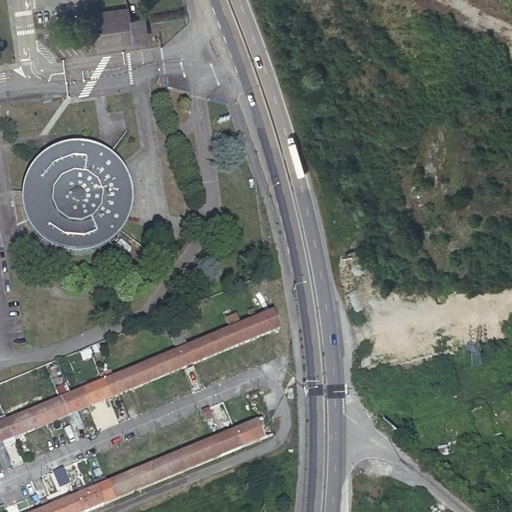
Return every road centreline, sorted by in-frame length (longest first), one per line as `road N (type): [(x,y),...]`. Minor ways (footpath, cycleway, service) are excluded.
road 1 (primary): [(218,0),(297,252),(315,389),(313,511)]
road 2 (primary): [(335,413),(303,193),(237,0)]
road 3 (residential): [(267,369),(0,479)]
road 4 (residential): [(108,511),(277,441),(285,415),(267,369)]
road 5 (unclassified): [(464,511),(335,413)]
road 6 (track): [(475,397),(437,413),(353,421)]
